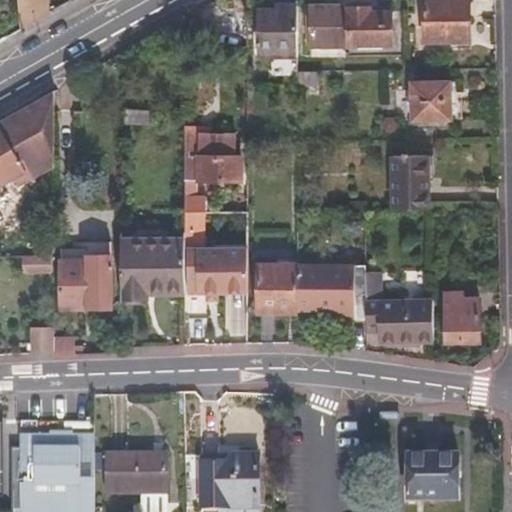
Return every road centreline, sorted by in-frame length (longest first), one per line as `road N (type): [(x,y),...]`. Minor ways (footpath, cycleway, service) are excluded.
road 1 (tertiary): [(511,393),(270,368),(0,378)]
road 2 (secondary): [(0,84),(149,0)]
